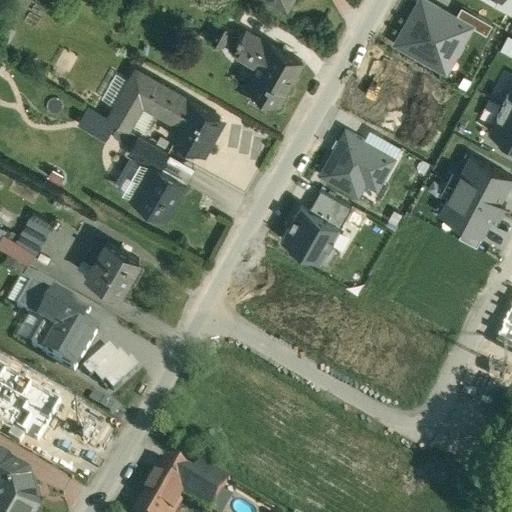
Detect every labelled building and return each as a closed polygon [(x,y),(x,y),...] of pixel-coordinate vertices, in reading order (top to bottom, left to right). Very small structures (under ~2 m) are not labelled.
[(451,39),(460,44),(472,24),(429,0),(419,0),(396,41),(437,64),(451,39)] [(511,0),(493,0),(493,1),(511,12),(511,0)] [(244,11),(229,2),(224,11),(239,19),(244,11)] [(232,29),(218,21),(209,37),(222,45),(232,29)] [(303,59),(272,41),(270,43),(246,29),(233,51),(258,65),(247,84),(278,102),(303,59)] [(190,97),(135,64),(108,115),(129,128),(144,104),(178,122),(190,97)] [(491,102),(511,112),(511,81),(503,77),(491,102)] [(221,114),(190,97),(178,122),(171,134),(203,153),(214,134),(211,132),(221,114)] [(479,126),(511,142),(511,112),(491,102),(479,126)] [(88,105),(79,120),(106,137),(115,120),(88,105)] [(339,123),(313,170),(353,193),(359,181),(372,188),(392,153),(339,123)] [(170,151),(141,134),(130,152),(151,165),(152,164),(160,168),(170,151)] [(106,185),(124,194),(141,161),(123,152),(106,185)] [(511,179),(511,174),(470,153),(439,212),(483,235),(495,211),(500,214),(506,202),(502,199),(511,179)] [(160,168),(152,164),(151,165),(134,196),(165,214),(184,182),(160,168)] [(278,233),(324,263),(336,245),(329,238),(337,226),(299,201),(278,233)] [(55,223),(34,211),(17,241),(38,253),(55,223)] [(139,258),(108,240),(88,275),(119,293),(139,258)] [(56,280),(29,264),(23,275),(51,290),(56,280)] [(87,310),(59,293),(45,315),(62,326),(46,353),(74,370),(97,333),(80,323),(87,310)] [(511,350),(511,313),(497,344),(511,350)] [(81,365),(106,391),(132,367),(107,341),(81,365)] [(13,464),(0,456),(0,511),(36,511),(38,509),(29,475),(15,468),(13,464)] [(166,459),(135,511),(174,511),(184,496),(211,511),(222,491),(200,479),(202,475),(197,472),(195,476),(166,459)] [(230,477),(208,464),(202,475),(200,479),(222,491),(230,477)]
